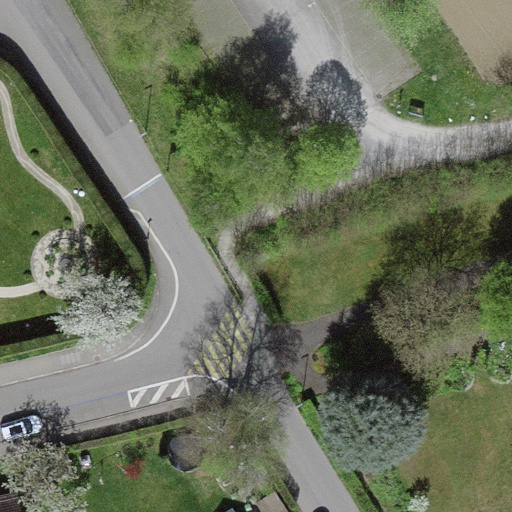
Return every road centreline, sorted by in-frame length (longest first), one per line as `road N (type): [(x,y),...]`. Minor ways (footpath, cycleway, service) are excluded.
road 1 (residential): [(236,352),(28,0)]
road 2 (residential): [(236,352),(0,412)]
road 3 (residential): [(336,511),(236,352)]
road 4 (track): [(352,119),(393,150),(511,133)]
